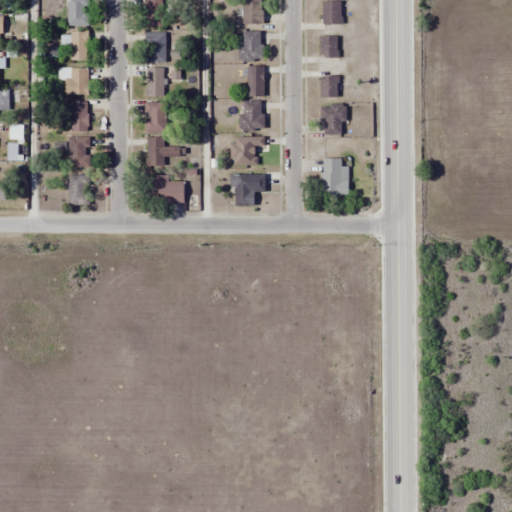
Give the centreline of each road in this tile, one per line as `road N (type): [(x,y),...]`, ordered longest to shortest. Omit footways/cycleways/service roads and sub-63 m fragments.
road 1 (tertiary): [(398,511),(394,0)]
road 2 (residential): [(396,227),(0,224)]
road 3 (residential): [(292,0),(294,226)]
road 4 (residential): [(117,0),(118,225)]
